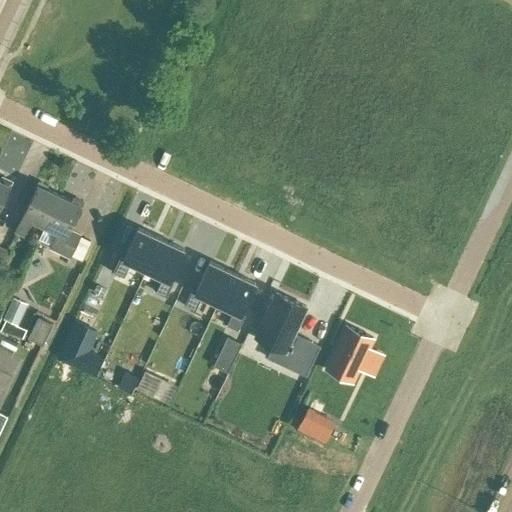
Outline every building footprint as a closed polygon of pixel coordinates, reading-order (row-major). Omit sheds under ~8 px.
[(0,206),(12,181),(2,177),(1,180),(0,180),(0,206)] [(44,226),(59,195),(47,189),(48,185),(39,181),(15,231),(24,236),(32,220),(44,226)] [(70,229),(83,202),(74,197),(72,201),(59,195),(44,226),(57,232),(50,248),(70,257),(81,234),(70,229)] [(124,257),(116,273),(127,278),(134,264),(149,272),(164,240),(141,229),(127,259),(124,257)] [(164,240),(149,272),(165,279),(159,293),(170,298),(177,282),(174,280),(187,251),(164,240)] [(193,289),(186,305),(197,310),(203,297),(219,304),(234,272),(210,261),(197,291),(193,289)] [(234,272),(219,304),(235,311),(228,325),(239,330),(247,314),(243,313),(257,283),(234,272)] [(255,337),(273,346),(268,357),(306,375),(320,345),(294,333),(307,306),(276,292),(255,337)] [(22,314),(8,307),(3,318),(17,325),(22,314)] [(28,341),(43,348),(53,327),(38,320),(28,341)] [(62,358),(95,374),(103,357),(88,350),(97,331),(78,322),(62,358)] [(348,325),(327,369),(353,382),(359,369),(369,347),(373,338),(348,325)] [(0,345),(13,351),(17,343),(0,334),(0,345)] [(241,343),(227,336),(213,365),(228,372),(241,343)] [(151,395),(158,381),(145,375),(138,389),(151,395)]
